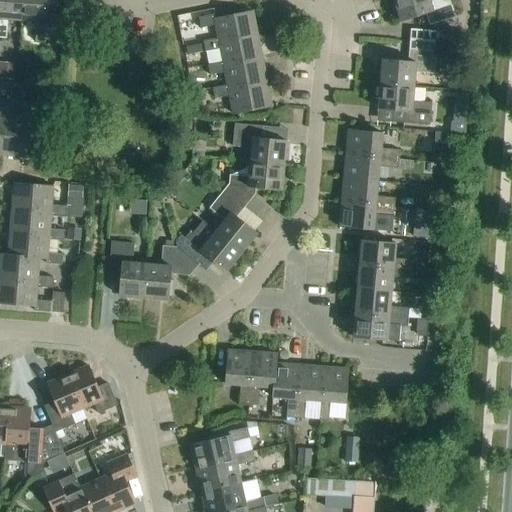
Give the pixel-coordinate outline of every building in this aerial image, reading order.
[(22,22),(23,0),(0,0),(0,39),(7,40),(8,21),(22,22)] [(48,0),(23,0),(22,22),(37,23),(35,42),(58,44),(60,17),(47,16),(48,0)] [(449,0),(393,0),(401,22),(426,14),(430,26),(455,18),(449,0)] [(216,26),(218,39),(219,44),(258,36),(253,12),(215,20),(214,15),(199,19),(201,29),(216,26)] [(437,31),(436,44),(453,45),(454,32),(437,31)] [(224,68),(262,60),(258,36),(219,44),(218,39),(203,42),(205,53),(220,50),(223,63),(224,68)] [(191,47),(193,54),(202,52),(201,45),(191,47)] [(382,61),(380,85),(414,88),(415,74),(434,75),(436,52),(409,51),(408,63),(382,61)] [(208,66),(198,68),(200,79),(225,74),(227,86),(228,91),(267,84),(262,60),(224,68),(223,63),(208,66)] [(0,62),(0,79),(14,80),(15,63),(0,62)] [(272,107),(267,84),(228,91),(227,86),(213,89),(215,100),(230,97),(233,115),(272,107)] [(414,88),(380,85),(378,110),(404,112),(403,124),(430,126),(432,104),(413,102),(414,88)] [(0,156),(1,156),(4,117),(9,118),(10,103),(0,101),(0,156)] [(4,117),(1,156),(25,158),(28,120),(33,121),(34,105),(23,104),(22,119),(9,118),(4,117)] [(462,134),(462,125),(449,124),(448,133),(462,134)] [(252,149),(250,163),(284,167),(287,142),(260,140),(261,127),(235,125),(233,147),(252,149)] [(349,131),(346,155),(399,160),(400,151),(381,149),(383,134),(349,131)] [(436,134),(435,144),(444,145),(446,145),(447,135),(445,134),(436,134)] [(344,179),(378,183),(379,168),(398,170),(399,160),(346,155),(344,179)] [(224,192),(245,209),(255,195),(256,189),(282,191),(284,167),(250,163),(249,178),(230,176),(229,185),(224,192)] [(342,204),(395,209),(396,199),(377,197),(378,183),(344,179),(342,204)] [(51,211),(51,217),(66,218),(67,207),(52,206),(53,188),(14,184),(12,208),(51,211)] [(68,185),(67,199),(83,200),(84,186),(68,185)] [(215,233),(242,254),(257,235),(237,218),(245,209),(224,192),(209,209),(224,221),(215,233)] [(395,209),(342,204),(339,228),(373,231),(375,216),(394,218),(395,209)] [(50,230),(51,217),(51,211),(12,208),(11,232),(50,235),(49,241),(64,242),(65,231),(50,230)] [(430,229),(432,213),(416,211),(414,227),(430,229)] [(68,231),(67,242),(80,243),(81,232),(68,231)] [(47,259),(46,260),(46,265),(62,266),(63,255),(48,254),(49,241),(50,235),(11,232),(9,256),(47,259)] [(178,249),(198,266),(206,256),(227,273),(242,254),(215,233),(206,244),(191,232),(178,249)] [(362,242),(359,266),(413,271),(413,262),(394,260),(396,245),(362,242)] [(144,299),(147,265),(133,264),(134,245),(112,243),(109,269),(122,271),(119,297),(144,299)] [(147,265),(144,299),(168,301),(171,275),(190,277),(198,266),(178,249),(163,247),(161,266),(147,265)] [(39,260),(46,260),(47,259),(9,256),(1,256),(0,271),(0,280),(38,283),(37,288),(52,289),(53,279),(38,277),(39,260)] [(414,260),(413,269),(423,270),(424,261),(414,260)] [(357,290),(391,293),(393,278),(412,280),(413,271),(359,266),(357,290)] [(432,273),(431,283),(443,284),(444,272),(432,271),(432,273)] [(52,303),(36,301),(37,288),(38,283),(0,280),(0,304),(35,308),(34,312),(63,316),(66,295),(53,294),(52,303)] [(390,308),(391,293),(357,290),(355,314),(408,319),(409,309),(390,308)] [(420,320),(421,311),(409,309),(408,319),(420,320)] [(407,328),(408,319),(355,314),(353,338),(399,342),(400,327),(407,328)] [(239,406),(248,406),(253,353),(228,351),(225,385),(241,387),(239,406)] [(277,355),(253,353),(248,406),(258,407),(259,388),(273,389),(274,389),(276,365),(277,355)] [(296,420),(300,367),(276,365),(274,389),(273,389),(273,399),(288,400),(286,419),(296,420)] [(88,367),(68,376),(82,410),(94,405),(98,415),(118,406),(108,385),(98,389),(88,367)] [(324,368),(300,367),(296,420),(305,420),(306,401),(320,402),(322,403),(324,368)] [(322,403),(320,402),(319,422),(329,422),(330,403),(346,404),(348,370),(324,368),(322,403)] [(82,410),(68,376),(47,385),(55,402),(44,407),(56,434),(75,425),(71,415),(82,410)] [(0,445),(5,446),(8,408),(0,407),(0,445)] [(25,463),(40,464),(53,457),(43,434),(43,430),(29,429),(30,410),(8,408),(5,446),(27,447),(25,463)] [(191,446),(196,470),(236,461),(235,456),(232,443),(250,439),(248,429),(228,433),(229,437),(191,446)] [(347,438),(345,462),(357,463),(359,439),(347,438)] [(298,449),(296,468),(310,469),(312,450),(298,449)] [(253,452),(235,456),(236,461),(196,470),(201,493),(241,484),(237,466),(255,462),(253,452)] [(112,475),(100,480),(114,511),(120,511),(136,505),(126,483),(136,478),(127,456),(107,465),(112,475)] [(90,511),(80,489),(74,475),(43,489),(53,511),(60,511),(65,510),(66,511),(90,511)] [(80,489),(90,511),(114,511),(100,480),(80,489)] [(355,499),(356,483),(314,480),(308,480),(307,496),(325,497),(355,499)] [(245,503),(241,484),(201,493),(205,511),(228,511),(246,508),(247,511),(250,511),(266,509),(263,498),(245,503)]
